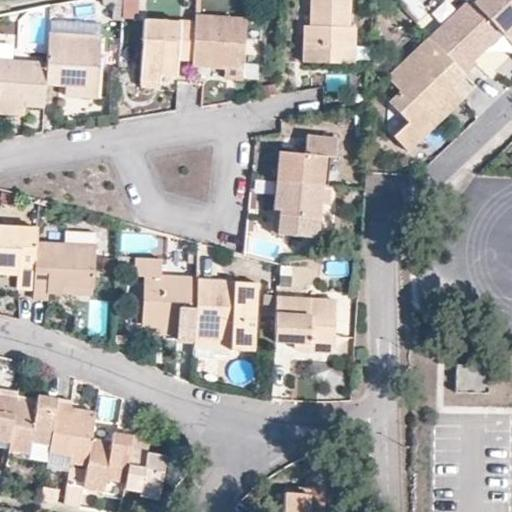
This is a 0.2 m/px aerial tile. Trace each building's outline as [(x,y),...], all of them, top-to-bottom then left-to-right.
[(122,0),(122,19),(138,20),(138,0),(122,0)] [(303,61),(335,63),(335,46),(355,46),(355,26),(349,26),(349,0),(312,0),(311,25),(304,24),(303,61)] [(501,35),(511,46),(511,0),(478,0),(473,5),(501,35)] [(469,1),(429,40),(464,76),(476,66),(473,61),(467,55),(477,46),(483,52),(501,35),(473,5),(469,1)] [(194,21),(192,59),(191,64),(224,66),(223,76),(241,78),(243,67),(247,17),(195,13),(194,21)] [(192,59),(194,21),(145,18),(141,80),(160,80),(160,74),(177,75),(179,58),(192,59)] [(100,38),(48,34),(46,63),(44,82),(65,84),(79,85),(79,96),(96,98),(100,38)] [(464,76),(429,40),(390,77),(390,87),(398,94),(389,103),(408,125),(393,137),(408,153),(423,139),(417,132),(435,114),(429,108),(453,86),(464,76)] [(354,64),(355,46),(335,46),(335,63),(354,64)] [(467,55),(473,61),(483,52),(477,46),(467,55)] [(0,98),(23,100),(23,105),(42,107),(44,82),(46,63),(0,59),(0,98)] [(159,88),(160,80),(141,80),(140,86),(159,88)] [(64,95),(79,96),(79,85),(65,84),(64,95)] [(417,132),(423,139),(464,100),(453,86),(429,108),(435,114),(417,132)] [(0,113),(22,115),(23,105),(23,100),(0,98),(0,113)] [(279,150),(276,180),(323,184),(325,154),(335,155),(337,136),(305,133),(304,152),(279,150)] [(330,204),(332,185),(323,184),(276,180),(271,234),(318,238),(322,203),(330,204)] [(34,243),(35,229),(0,226),(0,268),(16,269),(16,276),(16,288),(32,289),(34,243)] [(65,232),(64,244),(95,247),(96,234),(65,232)] [(32,289),(32,298),(47,299),(47,291),(63,292),(63,285),(93,287),(95,247),(64,244),(34,243),(32,289)] [(194,337),(197,278),(160,277),(161,259),(135,257),(134,276),(144,276),(141,325),(154,325),(176,326),(176,334),(176,339),(194,340),(194,337)] [(0,268),(0,275),(16,276),(16,269),(0,268)] [(257,282),(197,278),(194,337),(232,339),(231,350),(253,352),(257,282)] [(63,285),(63,292),(93,295),(93,287),(63,285)] [(276,296),(274,341),(295,342),(295,344),(295,346),(295,347),(297,349),(299,351),(302,352),(334,353),(336,321),(327,321),(328,299),(276,296)] [(327,321),(336,321),(337,300),(328,299),(327,321)] [(176,326),(154,325),(154,333),(176,334),(176,326)] [(232,339),(194,337),(194,340),(193,348),(193,358),(231,360),(231,350),(232,339)] [(489,363),(457,363),(456,392),(488,393),(489,363)] [(19,390),(0,386),(0,393),(18,396),(19,390)] [(8,445),(8,447),(30,450),(30,455),(48,458),(60,396),(39,392),(38,402),(17,398),(8,445)] [(0,443),(8,445),(17,398),(18,396),(0,393),(0,443)] [(48,458),(48,462),(70,466),(72,459),(88,462),(93,435),(96,416),(97,410),(81,407),(79,413),(72,412),(73,405),(74,399),(60,396),(48,458)] [(126,479),(134,433),(114,429),(113,439),(93,435),(88,462),(84,482),(107,487),(108,476),(126,479)] [(152,436),(134,433),(126,479),(125,484),(144,487),(144,491),(163,495),(170,453),(150,450),(152,436)] [(301,486),(300,495),(311,496),(312,487),(301,486)] [(311,496),(300,495),(286,494),(284,511),(325,511),(327,489),(312,487),(311,496)]
